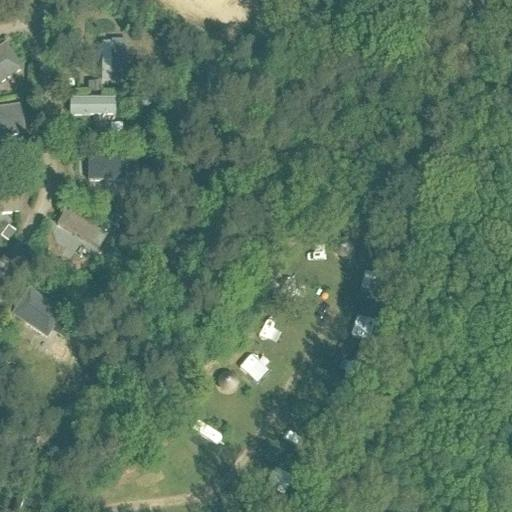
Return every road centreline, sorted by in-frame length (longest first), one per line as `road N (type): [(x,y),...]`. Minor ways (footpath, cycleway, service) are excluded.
road 1 (track): [(491,0),(438,254),(386,372),(300,511)]
road 2 (unknown): [(103,511),(216,488),(257,440),(325,319)]
